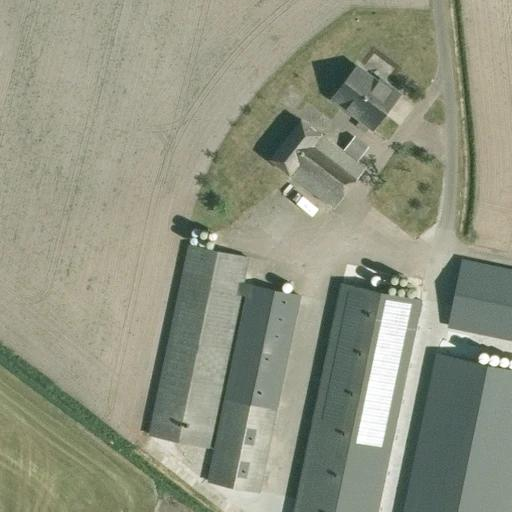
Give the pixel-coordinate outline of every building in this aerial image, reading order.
[(373,129),(400,93),(384,82),(382,85),(358,67),(333,99),(373,129)] [(271,159),(290,174),(334,208),(365,168),(302,119),(271,159)] [(248,257),(189,245),(150,435),(209,447),(240,294),(243,283),(248,257)] [(449,325),(511,337),(511,269),(462,259),(449,325)] [(278,409),(296,320),(301,296),(249,285),(243,283),(240,294),(247,295),(226,399),(209,481),(261,492),(278,409)] [(376,511),(420,300),(342,283),(295,511),(376,511)] [(511,511),(511,368),(436,353),(403,511),(511,511)]
